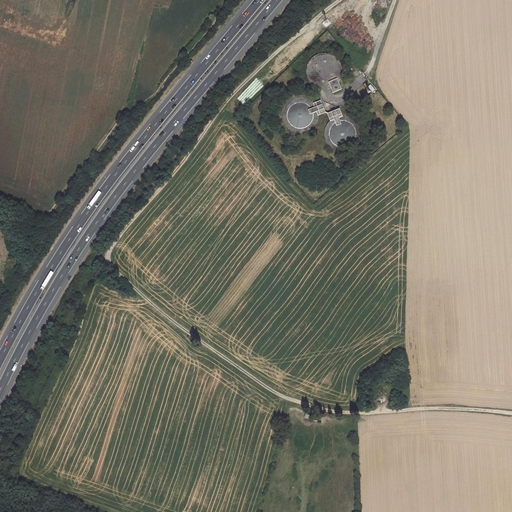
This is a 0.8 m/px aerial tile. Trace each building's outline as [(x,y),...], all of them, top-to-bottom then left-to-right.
[(315,88),(318,89),(322,90),(324,90),(328,90),(330,89),(331,93),(339,91),(337,83),(338,81),(340,79),(341,76),(341,75),(342,72),(342,70),(342,66),(341,64),(340,61),(339,60),(336,57),(334,55),(332,54),(329,53),(327,52),(323,51),(319,52),(316,53),(314,53),(312,54),(309,57),(307,60),(305,63),(304,66),(303,70),(304,73),(304,76),(306,80),(308,83),(311,86),(315,88)] [(318,114),(326,112),(323,101),(315,103),(316,107),(309,109),(311,114),(312,114),(318,112),(318,114)] [(288,115),(288,116),(288,119),(289,121),(289,123),(291,125),(294,127),(295,128),(297,128),(301,128),(303,128),(306,127),(308,125),(310,124),(311,121),(312,119),(312,117),(312,115),(312,114),(311,114),(309,109),(307,107),(304,105),(300,105),(298,105),(296,105),(294,106),(292,107),(291,108),(289,110),(288,112),(288,115)] [(328,113),(331,121),(334,120),(335,123),(335,125),(342,124),(341,121),(340,118),(343,117),(340,109),(328,113)] [(337,144),(340,145),(341,145),(343,145),(345,145),(347,144),(349,142),(350,141),(352,140),(352,138),(353,136),(353,134),(353,132),(353,129),(351,126),(350,124),(348,123),(346,122),(344,121),(341,121),(342,124),(335,125),(335,123),(333,125),(331,128),(330,130),(330,132),(330,136),(331,138),(332,140),(333,142),(335,143),(337,144)]
